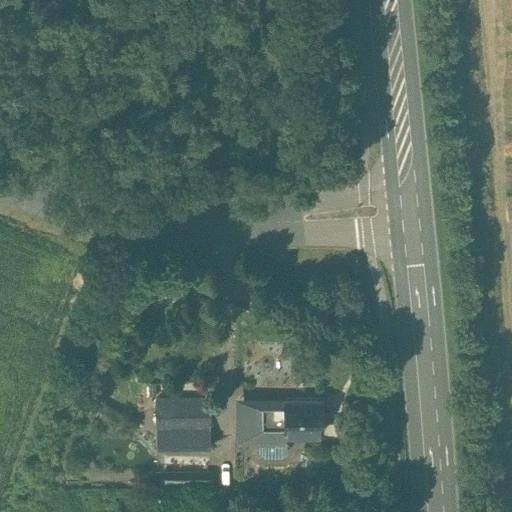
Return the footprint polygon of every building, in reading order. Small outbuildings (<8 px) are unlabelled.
[(306,357),(294,357),(294,376),(305,376),(306,357)] [(97,394),(89,410),(114,423),(122,407),(97,394)] [(284,405),(284,396),(235,395),(235,435),(283,435),(283,431),(283,425),(262,425),(262,404),(284,405)] [(320,396),(284,396),(284,405),(262,404),(262,425),(283,425),(283,431),(320,431),(320,396)] [(208,398),(157,398),(158,425),(188,425),(208,425),(208,398)] [(188,436),(209,436),(208,425),(188,425),(188,436)] [(188,436),(157,436),(157,453),(209,453),(209,436),(188,436)] [(252,474),(252,447),(231,447),(231,474),(252,474)]
